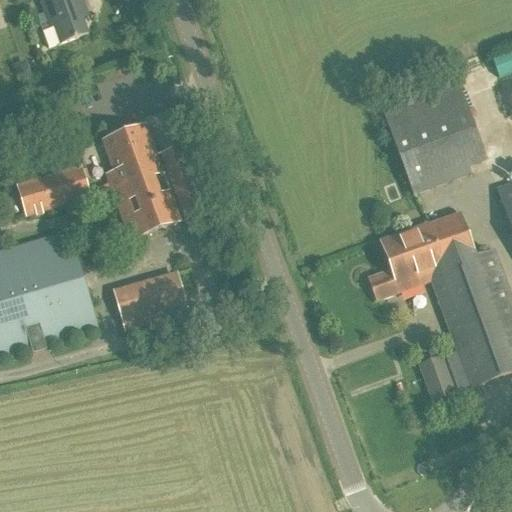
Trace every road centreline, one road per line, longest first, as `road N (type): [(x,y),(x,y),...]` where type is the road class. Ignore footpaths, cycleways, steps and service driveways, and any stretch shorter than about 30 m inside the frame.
road 1 (tertiary): [(372,511),(350,482),(175,0)]
road 2 (unknown): [(0,374),(285,304)]
